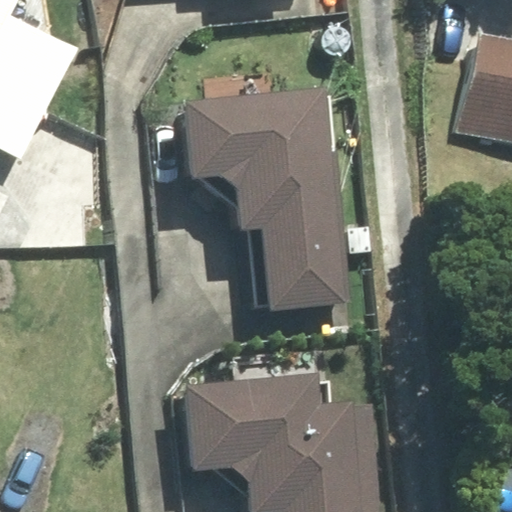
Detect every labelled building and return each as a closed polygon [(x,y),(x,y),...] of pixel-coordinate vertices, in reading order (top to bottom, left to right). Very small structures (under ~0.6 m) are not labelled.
[(448,136),(511,148),(511,45),(468,37),(448,136)] [(338,310),(317,94),(178,108),(185,184),(202,182),(231,206),(234,237),(255,235),(263,318),(338,310)] [(0,316),(26,330),(71,242),(5,208),(0,218),(0,316)] [(368,256),(366,229),(344,232),(346,257),(368,256)] [(313,410),(311,379),(178,390),(185,476),(213,474),(241,498),(242,511),(375,511),(367,411),(345,412),(345,408),(313,410)] [(511,457),(511,438),(503,448),(511,457)]
